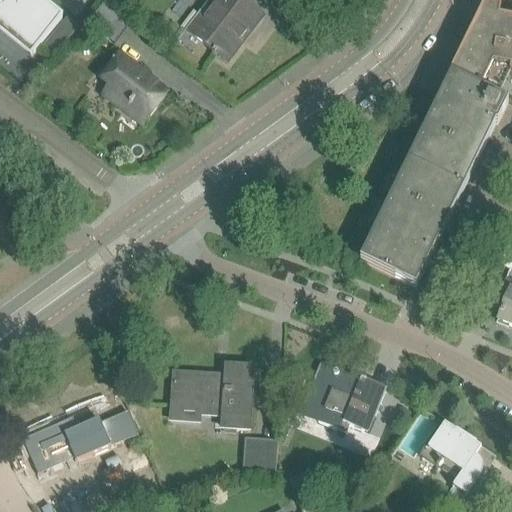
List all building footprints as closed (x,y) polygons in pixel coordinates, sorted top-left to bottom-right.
[(48,0),(6,0),(0,8),(0,31),(32,58),(67,15),(48,0)] [(250,34),(262,18),(238,0),(213,0),(186,36),(214,57),(216,55),(227,63),(235,52),(233,51),(248,32),(250,34)] [(102,7),(88,24),(112,42),(125,25),(102,7)] [(511,22),(499,20),(501,10),(484,7),(450,76),(454,78),(508,105),(511,106),(511,22)] [(150,81),(119,57),(102,79),(111,86),(103,97),(126,115),(131,109),(147,121),(165,98),(147,84),(150,81)] [(454,78),(443,100),(410,167),(363,265),(387,277),(396,281),(411,289),(491,125),(497,128),(508,105),(454,78)] [(511,240),(499,266),(510,271),(511,267),(511,240)] [(498,323),(511,329),(511,282),(505,280),(496,303),(505,306),(498,323)] [(174,376),(172,416),(199,418),(219,419),(218,432),(249,434),(253,370),(226,369),(226,379),(216,379),(174,376)] [(320,369),(306,405),(323,412),(319,423),(346,434),(349,427),(366,434),(371,420),(374,421),(386,392),(361,382),(360,385),(339,377),(339,376),(339,375),(339,374),(338,374),(337,373),(336,373),(335,373),(334,374),(320,369)] [(401,409),(391,424),(405,432),(414,417),(401,409)] [(116,462),(99,422),(77,431),(72,420),(23,442),(33,466),(70,450),(76,464),(92,457),(98,470),(116,462)] [(444,425),(421,461),(441,473),(446,465),(461,475),(456,483),(442,506),(444,511),(465,511),(471,509),(466,499),(481,476),(482,474),(483,472),(483,470),(483,467),(482,465),(481,463),(479,461),(477,460),(475,458),(481,449),(444,425)] [(245,475),(276,477),(279,443),(247,440),(245,475)] [(289,481),(301,511),(305,511),(324,504),(318,497),(310,484),(307,485),(303,476),(295,479),(289,481)]
